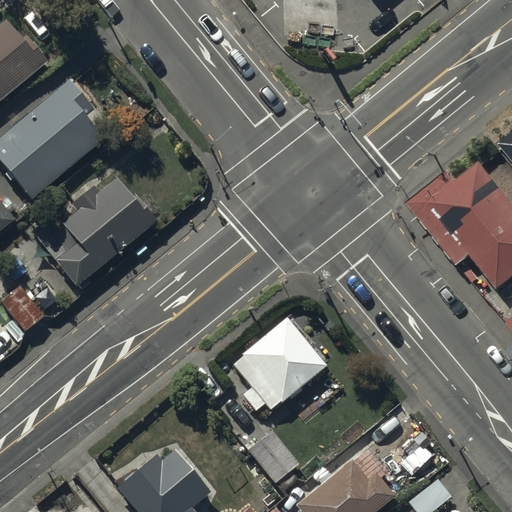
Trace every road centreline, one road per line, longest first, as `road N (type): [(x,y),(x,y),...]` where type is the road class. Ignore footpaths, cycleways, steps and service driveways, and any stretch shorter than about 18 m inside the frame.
road 1 (secondary): [(308,197),(0,452)]
road 2 (tertiary): [(308,197),(511,444)]
road 3 (secondary): [(511,30),(308,197)]
road 4 (tertiary): [(151,0),(308,197)]
